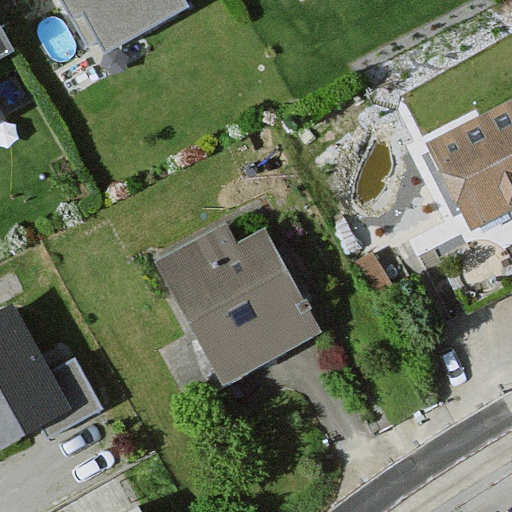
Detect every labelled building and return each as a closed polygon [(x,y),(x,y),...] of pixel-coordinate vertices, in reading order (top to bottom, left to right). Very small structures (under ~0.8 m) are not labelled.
[(186,0),(59,0),(72,21),(83,14),(105,51),(188,3),(186,0)] [(0,56),(12,50),(0,28),(0,56)] [(511,95),(433,137),(474,216),(511,195),(511,95)] [(227,233),(164,268),(231,387),(323,336),(265,231),(235,248),(227,233)] [(0,426),(62,393),(9,296),(0,301),(0,426)] [(144,511),(137,497),(110,511),(144,511)]
